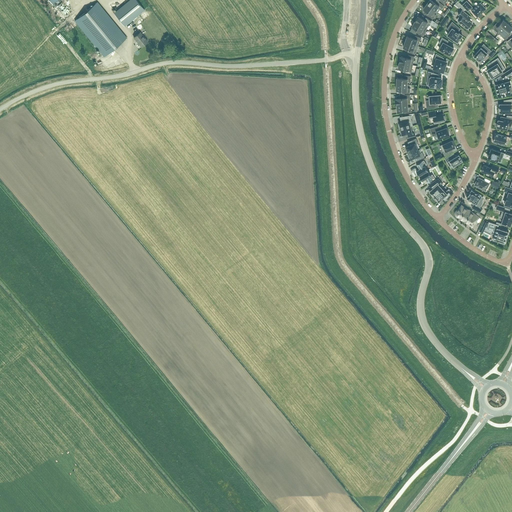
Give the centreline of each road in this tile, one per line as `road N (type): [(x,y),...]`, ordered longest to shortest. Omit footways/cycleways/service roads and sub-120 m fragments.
road 1 (unclassified): [(0,108),(61,82),(166,62),(233,65),(356,52)]
road 2 (unclassified): [(447,355),(421,319),(427,251),(391,206),(364,150),(356,52)]
road 3 (residential): [(438,219),(405,176),(384,106),(389,48),(413,0)]
road 4 (secondary): [(409,511),(487,410)]
